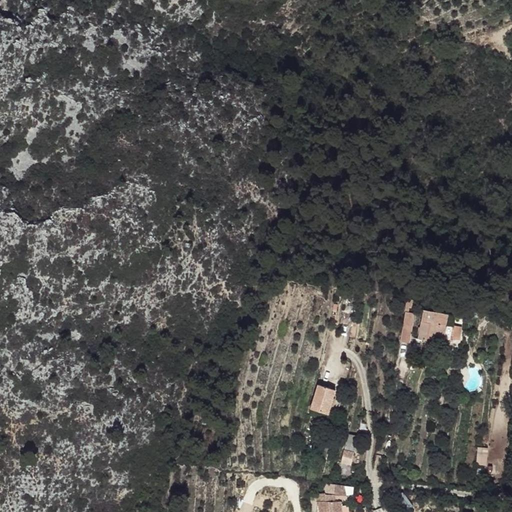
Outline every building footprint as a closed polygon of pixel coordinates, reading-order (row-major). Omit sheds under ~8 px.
[(396,309),(391,338),(402,339),(405,310),(396,309)] [(413,311),(408,340),(423,343),(423,335),(431,337),(435,314),(413,311)] [(300,379),(298,403),(317,405),(320,381),(300,379)] [(342,414),(343,429),(352,430),(353,414),(342,414)] [(343,432),(342,444),(354,445),(354,432),(343,432)] [(475,465),(486,467),(488,448),(477,447),(475,465)] [(342,449),(342,461),(355,461),(354,448),(342,449)] [(324,491),(317,490),(318,505),(317,511),(341,511),(345,496),(335,494),(337,485),(327,483),(326,492),(324,491)]
